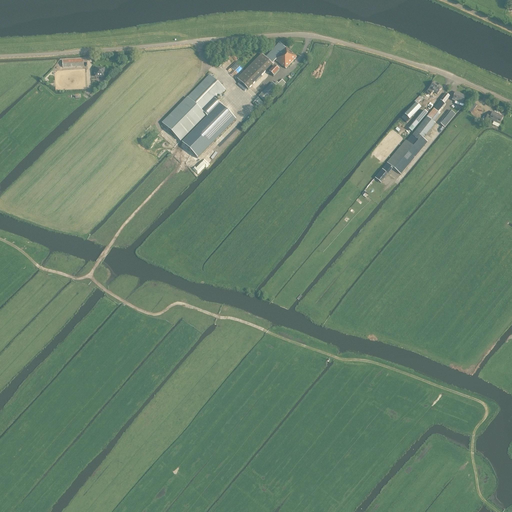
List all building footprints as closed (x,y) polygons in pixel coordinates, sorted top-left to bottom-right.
[(280,42),(267,56),(266,57),(262,54),(237,79),(248,89),(273,64),(272,63),(272,62),(273,63),(275,60),(282,66),(283,65),(285,68),(285,67),(286,68),(288,66),(296,57),(286,47),(285,48),(280,42)] [(273,76),(279,70),(277,68),(275,66),(269,72),(271,74),(273,76)] [(103,77),(104,68),(96,68),(96,71),(94,71),(94,73),(95,73),(95,76),(103,77)] [(205,115),(203,113),(216,100),(216,99),(225,90),(210,75),(162,124),(180,141),(205,115)] [(280,85),(284,82),(282,80),(278,83),(277,82),(274,84),(272,82),(261,93),(267,99),(278,88),(280,85)] [(442,87),(434,82),(426,92),(430,95),(433,91),(437,94),(442,87)] [(459,105),(459,103),(462,104),(465,97),(455,92),(454,96),(452,99),(456,101),(455,103),(459,105)] [(444,103),(450,96),(446,93),(440,100),(441,100),(427,117),(431,119),(432,119),(434,121),(441,111),(440,110),(445,104),(444,103)] [(424,98),(421,95),(414,101),(416,103),(401,118),(406,122),(421,107),(418,104),(424,98)] [(207,117),(182,143),(198,158),(236,119),(216,99),(216,100),(203,113),(206,115),(207,117)] [(412,131),(415,128),(428,113),(424,110),(409,128),(412,131)] [(440,123),(445,127),(456,114),(450,110),(442,120),(440,123)] [(500,124),(503,117),(497,115),(497,114),(493,112),(491,115),(488,113),(485,120),(491,122),(491,121),(500,124)] [(428,142),(423,139),(435,124),(427,117),(412,135),(407,141),(406,140),(387,162),(401,175),(428,142)] [(388,174),(382,170),(375,178),(381,183),(388,174)]
